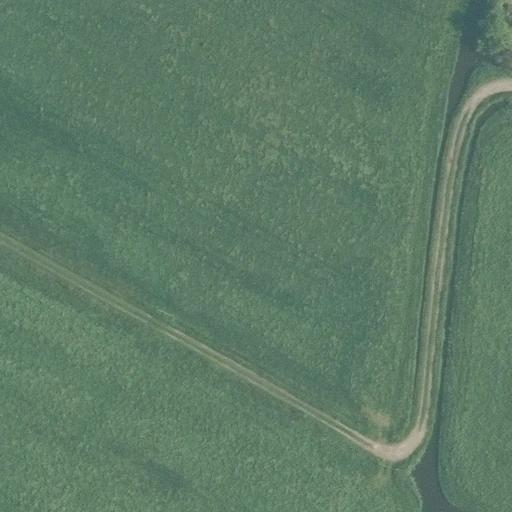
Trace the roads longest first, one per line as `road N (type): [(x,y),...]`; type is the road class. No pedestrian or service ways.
road 1 (track): [(0,240),(373,451),(401,449)]
road 2 (track): [(401,449),(416,428),(452,146),(471,100),(492,83),(511,83)]
